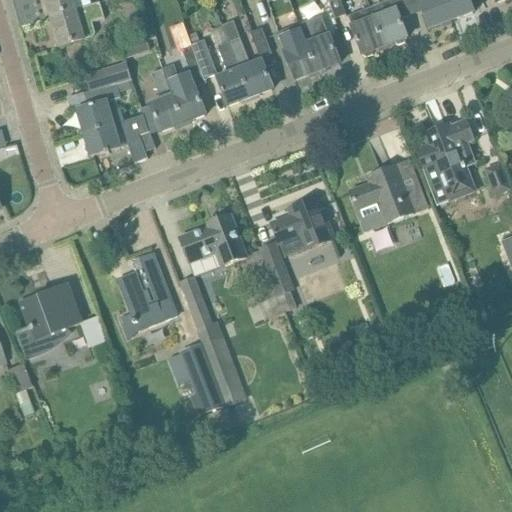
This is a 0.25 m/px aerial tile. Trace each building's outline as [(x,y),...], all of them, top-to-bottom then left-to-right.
[(44,0),(50,18),(91,6),(89,0),(44,0)] [(418,0),(420,4),(419,5),(429,31),(454,22),(444,0),(418,0)] [(444,0),(454,22),(474,14),(468,0),(444,0)] [(391,1),(370,9),(385,48),(407,40),(397,13),(395,14),(391,1)] [(91,6),(50,18),(51,20),(59,49),(78,44),(85,42),(85,41),(94,38),(96,36),(93,25),(93,24),(105,20),(101,5),(100,3),(91,6)] [(329,6),(335,22),(346,18),(340,3),(330,5),(329,6)] [(385,48),(370,9),(348,18),(353,30),(352,30),(362,57),(385,48)] [(300,26),(299,26),(318,74),(340,66),(332,47),(329,38),(321,18),(300,26)] [(318,74),(299,26),(277,35),(295,83),(318,74)] [(262,30),(250,34),(260,60),(272,56),(262,30)] [(230,43),(229,44),(251,100),(273,91),(262,63),(252,67),(241,39),(230,44),(230,43)] [(146,42),(134,46),(138,56),(149,52),(146,42)] [(192,47),(202,72),(205,81),(218,76),(204,42),(192,47)] [(251,100),(229,44),(218,48),(229,76),(217,81),(228,108),(251,100)] [(182,51),(191,76),(202,72),(192,47),(182,51)] [(127,66),(86,78),(91,93),(116,85),(131,81),(127,66)] [(183,126),(205,117),(190,77),(191,76),(191,75),(180,80),(175,66),(163,71),(183,126)] [(142,111),(142,114),(150,136),(160,132),(161,134),(183,126),(163,71),(151,75),(162,102),(150,106),(151,108),(142,111)] [(89,109),(78,113),(85,136),(123,124),(120,112),(110,115),(107,105),(121,101),(116,85),(91,93),(85,95),(89,109)] [(123,124),(85,136),(91,158),(128,147),(134,165),(148,160),(145,154),(140,139),(150,136),(142,114),(144,118),(123,124)] [(418,159),(425,177),(438,210),(472,197),(474,192),(466,170),(474,167),(466,146),(474,143),(466,124),(450,130),(449,127),(425,137),(431,154),(418,159)] [(150,136),(140,139),(145,154),(146,153),(156,150),(150,136)] [(509,193),(499,166),(485,171),(496,198),(509,193)] [(350,195),(358,214),(365,234),(414,215),(396,170),(369,180),(371,187),(350,195)] [(333,242),(317,200),(289,211),(292,218),(271,227),(278,245),(279,245),(285,259),(305,251),(306,253),(333,242)] [(210,229),(180,241),(187,260),(189,265),(194,279),(195,279),(195,280),(224,269),(247,260),(246,258),(237,236),(230,217),(208,226),(210,229)] [(511,239),(501,243),(511,271),(511,270),(511,239)] [(275,246),(260,251),(262,254),(268,271),(273,284),(285,316),(292,313),(285,295),(293,292),(275,246)] [(119,281),(133,316),(121,320),(129,342),(138,334),(177,319),(152,256),(132,264),(138,280),(131,282),(129,277),(119,281)] [(268,271),(253,276),(258,289),(262,303),(260,304),(267,322),(285,316),(273,284),(268,271)] [(66,288),(18,305),(27,330),(15,334),(25,361),(36,356),(52,344),(50,337),(77,326),(80,326),(66,288)] [(204,302),(190,308),(199,331),(204,345),(227,407),(228,408),(246,401),(249,400),(219,323),(213,325),(204,302)] [(98,319),(80,326),(89,350),(107,344),(98,319)] [(204,345),(180,354),(196,396),(190,398),(198,419),(227,407),(204,345)] [(30,390),(21,367),(6,373),(16,396),(30,390)] [(36,448),(0,462),(0,485),(6,502),(50,484),(36,448)]
